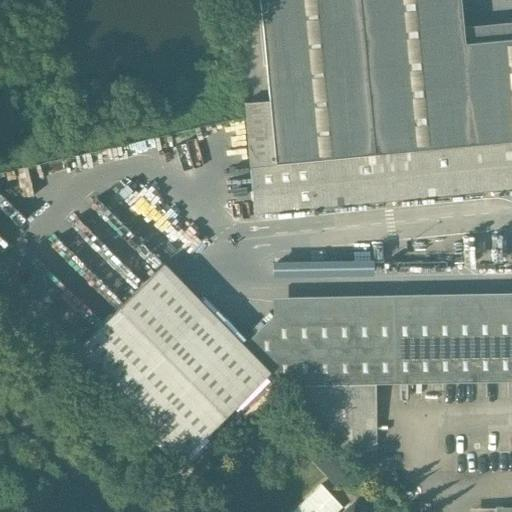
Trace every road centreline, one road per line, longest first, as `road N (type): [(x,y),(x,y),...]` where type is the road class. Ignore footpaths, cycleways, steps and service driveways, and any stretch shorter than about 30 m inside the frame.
road 1 (unknown): [(511,279),(249,286),(228,270),(226,249),(238,232),(261,223),(511,206)]
road 2 (unknown): [(511,399),(341,417)]
